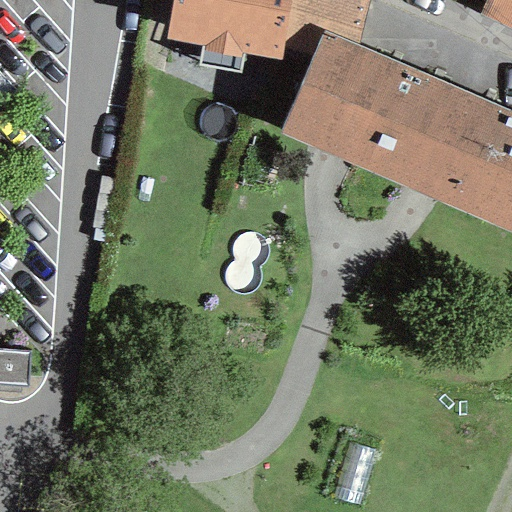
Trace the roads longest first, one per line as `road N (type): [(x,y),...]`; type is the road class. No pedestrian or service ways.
road 1 (unknown): [(223,502),(42,438)]
road 2 (residential): [(399,0),(511,50)]
